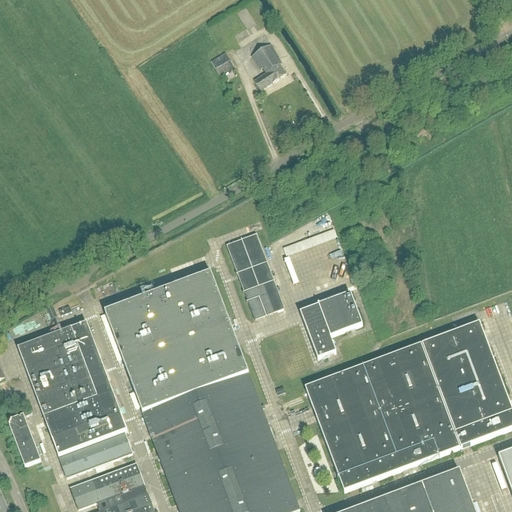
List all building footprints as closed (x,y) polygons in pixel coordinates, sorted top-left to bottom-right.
[(273,86),(287,78),(280,68),(282,66),(279,61),(279,60),(271,47),(252,59),(260,72),(263,70),(267,76),(254,84),(261,94),(273,86)] [(226,55),(211,63),(220,77),(234,69),(226,55)] [(334,231),(284,250),(287,259),(337,240),(334,231)] [(257,237),(227,248),(255,323),(285,312),(257,237)] [(179,511),(299,511),(211,275),(105,315),(179,511)] [(319,363),(337,356),(331,341),(363,329),(351,297),(335,303),(335,301),(318,307),(319,309),(301,316),(319,363)] [(501,307),(493,310),(495,316),(503,313),(501,307)] [(61,319),(72,315),(70,310),(60,314),(61,319)] [(87,326),(72,332),(72,331),(70,332),(71,332),(20,351),(18,351),(59,460),(127,434),(87,326)] [(511,412),(480,326),(422,347),(461,451),(511,431),(511,412)] [(297,328),(259,342),(274,381),(312,367),(297,328)] [(421,348),(306,391),(345,495),(403,473),(403,474),(416,469),(415,468),(460,451),(421,348)] [(284,389),(276,392),(279,397),(286,395),(284,389)] [(24,417),(8,423),(25,469),(41,463),(24,417)] [(133,456),(125,436),(59,460),(67,481),(133,456)] [(511,454),(499,460),(511,494),(511,454)] [(153,511),(137,467),(71,492),(78,511),(80,511),(97,506),(99,511),(153,511)] [(473,511),(460,474),(359,511),(473,511)]
